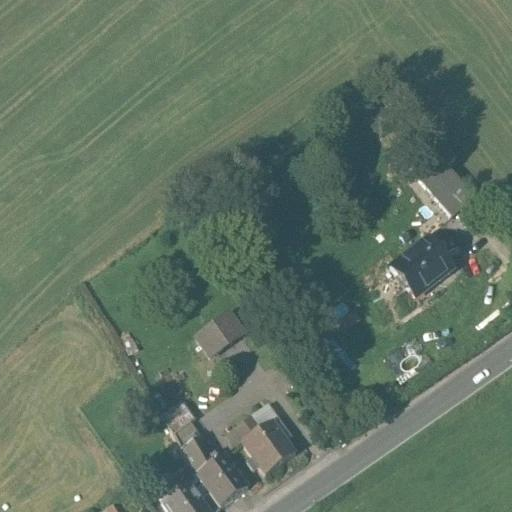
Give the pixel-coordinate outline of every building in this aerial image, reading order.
[(478,198),(438,156),(414,178),(453,221),(478,198)] [(457,274),(431,238),(390,267),(415,303),(457,274)] [(195,336),(209,362),(248,339),(234,314),(195,336)] [(272,425),(242,447),(267,480),(297,458),(272,425)] [(198,443),(181,456),(197,476),(193,478),(217,511),(221,511),(248,493),(222,457),(214,463),(198,443)] [(204,511),(187,488),(159,508),(162,511),(204,511)]
